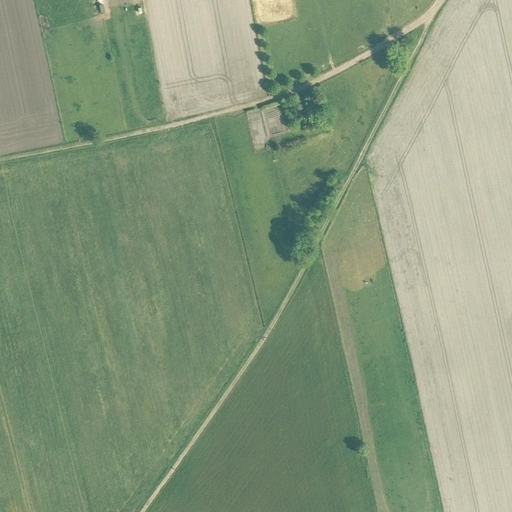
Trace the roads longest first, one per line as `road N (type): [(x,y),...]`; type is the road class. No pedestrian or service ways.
road 1 (track): [(142,511),(291,289),(440,0)]
road 2 (track): [(434,9),(290,91),(0,160)]
